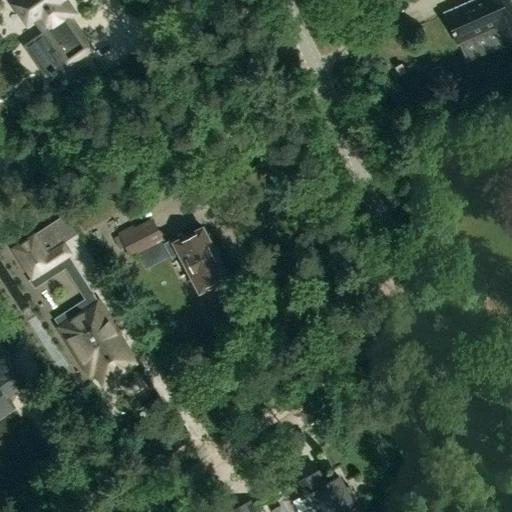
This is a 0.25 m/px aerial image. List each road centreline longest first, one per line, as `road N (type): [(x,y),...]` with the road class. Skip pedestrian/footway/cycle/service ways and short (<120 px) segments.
road 1 (tertiary): [(510,511),(278,0)]
road 2 (track): [(95,511),(410,297)]
